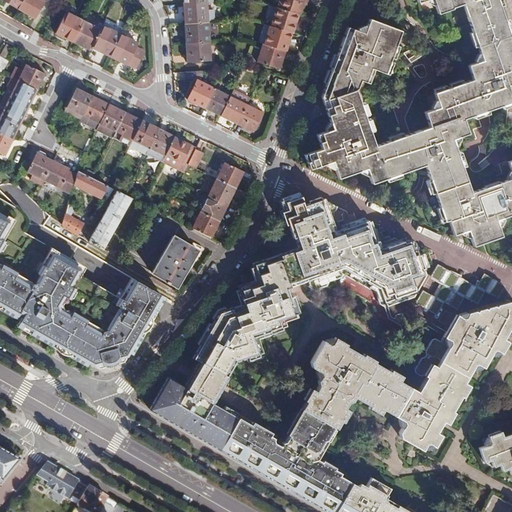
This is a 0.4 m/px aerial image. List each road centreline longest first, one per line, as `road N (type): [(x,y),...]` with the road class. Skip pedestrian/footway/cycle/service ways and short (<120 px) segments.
road 1 (residential): [(276,163),(511,276)]
road 2 (residential): [(122,400),(314,511)]
road 3 (unknown): [(187,313),(46,236),(5,191)]
road 4 (residential): [(166,334),(242,242),(276,163)]
road 5 (residential): [(276,163),(337,0)]
road 6 (primary): [(244,511),(104,431)]
road 7 (primary): [(96,443),(216,511)]
road 8 (residential): [(163,108),(276,163)]
